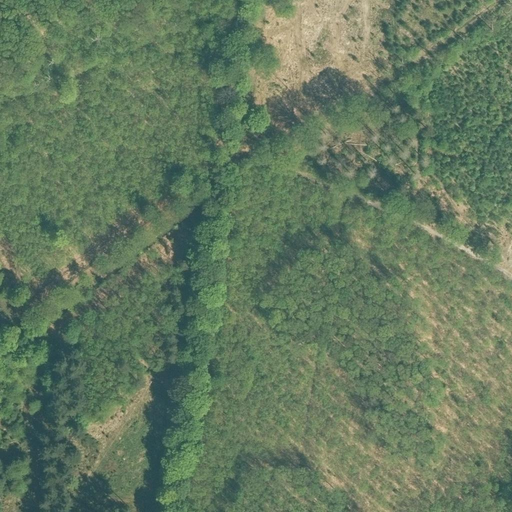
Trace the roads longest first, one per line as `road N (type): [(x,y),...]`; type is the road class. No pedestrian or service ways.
road 1 (track): [(224,172),(169,511)]
road 2 (track): [(511,274),(423,225),(277,165),(248,155),(224,172)]
road 3 (track): [(248,155),(357,105),(450,48),(507,0)]
road 4 (track): [(0,347),(224,172)]
road 5 (track): [(224,172),(241,31)]
